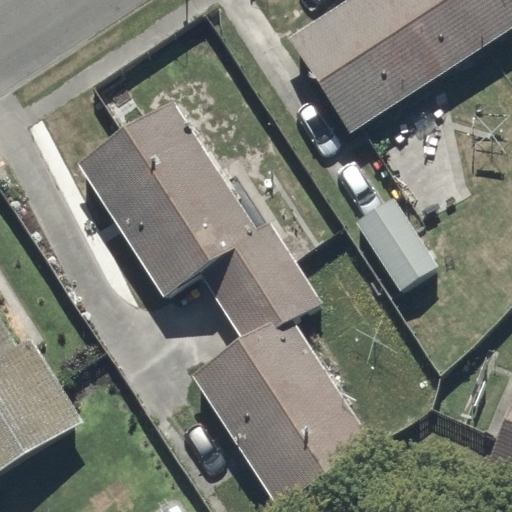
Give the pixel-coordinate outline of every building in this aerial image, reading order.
[(288,59),(347,150),(511,43),(511,27),(494,0),(367,0),(371,6),(288,59)] [(176,119),(78,180),(163,317),(203,292),(240,353),(188,386),(266,511),(306,511),(374,470),(293,340),(324,321),(267,229),(251,239),(176,119)] [(353,240),(396,307),(440,279),(397,212),(353,240)] [(0,337),(0,493),(83,444),(32,358),(17,367),(0,337)] [(511,427),(483,494),(511,506),(511,427)]
